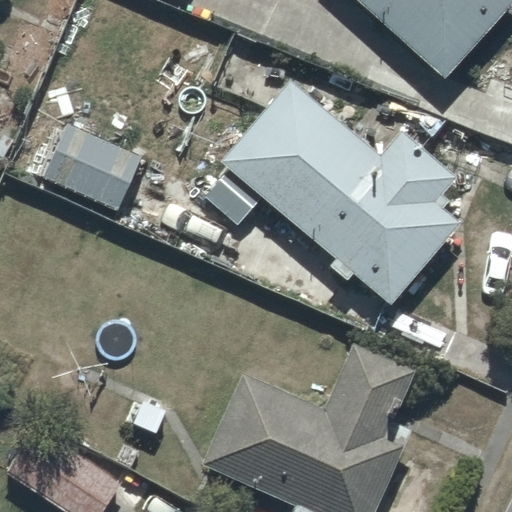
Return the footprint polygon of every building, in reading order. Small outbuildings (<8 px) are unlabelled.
[(504,0),(362,0),(445,70),(504,0)] [(376,145),(288,69),(219,153),(334,252),(329,257),(347,272),(350,268),(387,299),(459,216),(432,194),(453,169),(397,121),(376,145)] [(139,150),(64,117),(39,173),(115,205),(139,150)] [(322,398),(239,365),(199,459),(291,497),(287,507),(299,511),(308,511),(311,506),(326,511),(369,511),(393,456),(396,458),(410,423),(391,415),(414,360),(348,333),(322,398)] [(116,474),(0,397),(0,461),(76,511),(94,511),(113,485),(135,499),(150,478),(125,461),(116,474)]
